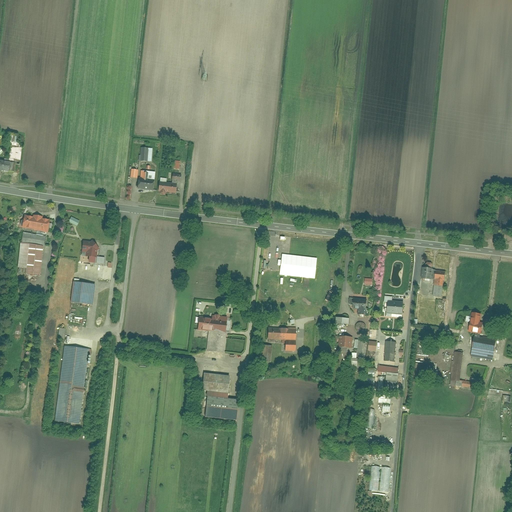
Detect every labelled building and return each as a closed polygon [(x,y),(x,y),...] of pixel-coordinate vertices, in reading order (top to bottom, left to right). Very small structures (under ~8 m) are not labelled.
[(12,163),(18,164),(21,144),(17,143),(17,137),(7,136),(6,145),(10,145),(8,163),(0,162),(0,170),(11,172),(12,163)] [(130,178),(137,178),(138,170),(131,169),(130,178)] [(137,180),(136,189),(151,191),(153,173),(142,172),(141,181),(137,180)] [(158,180),(156,192),(172,194),(174,181),(179,181),(180,175),(171,174),(170,185),(164,184),(164,181),(158,180)] [(47,219),(23,215),(22,226),(46,229),(47,219)] [(77,226),(80,221),(71,217),(69,223),(77,226)] [(29,273),(38,274),(44,234),(25,232),(19,267),(30,269),(29,273)] [(91,243),(83,241),(81,257),(88,258),(88,263),(95,263),(95,259),(96,259),(97,251),(99,250),(93,241),(91,243)] [(432,296),(439,297),(442,272),(430,271),(431,265),(424,264),(422,280),(433,281),(432,296)] [(73,283),(70,303),(92,306),(95,286),(73,283)] [(386,304),(386,315),(400,315),(400,304),(392,304),(392,298),(383,298),(383,304),(386,304)] [(365,302),(351,300),(350,309),(356,309),(356,314),(360,315),(361,309),(364,309),(365,302)] [(474,334),(470,357),(489,361),(492,341),(477,338),(479,325),(474,324),(476,316),(469,315),(466,332),(474,334)] [(206,351),(223,353),(227,318),(212,316),(211,318),(199,317),(198,330),(208,332),(206,351)] [(294,331),(266,329),(265,343),(272,343),(272,339),(282,340),(281,351),(293,351),(294,331)] [(379,331),(370,330),(369,339),(378,339),(379,331)] [(353,338),(340,337),(339,348),(352,349),(353,338)] [(377,352),(378,342),(370,341),(369,351),(377,352)] [(397,343),(386,342),(385,354),(385,362),(395,362),(397,343)] [(267,362),(268,348),(257,347),(256,362),(267,362)] [(62,348),(52,421),(76,425),(85,359),(90,359),(91,351),(62,348)] [(460,384),(464,354),(455,353),(452,383),(460,384)] [(399,368),(379,366),(378,372),(387,373),(398,374),(399,368)] [(229,376),(203,373),(202,391),(207,391),(227,394),(229,376)] [(398,374),(387,373),(385,389),(397,390),(399,374),(398,374)] [(228,394),(227,394),(207,391),(206,397),(207,397),(205,418),(236,421),(239,400),(227,399),(228,394)] [(388,493),(390,468),(371,467),(369,491),(388,493)]
